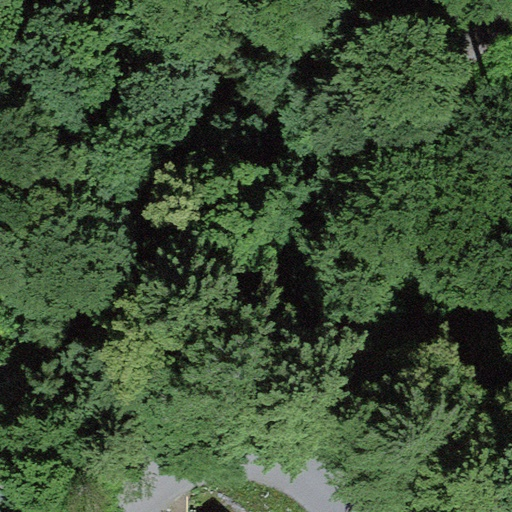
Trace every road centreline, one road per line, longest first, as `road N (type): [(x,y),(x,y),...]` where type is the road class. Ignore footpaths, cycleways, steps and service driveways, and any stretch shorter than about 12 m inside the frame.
road 1 (track): [(205,438),(511,22)]
road 2 (residential): [(134,511),(205,438),(319,479),(343,511)]
